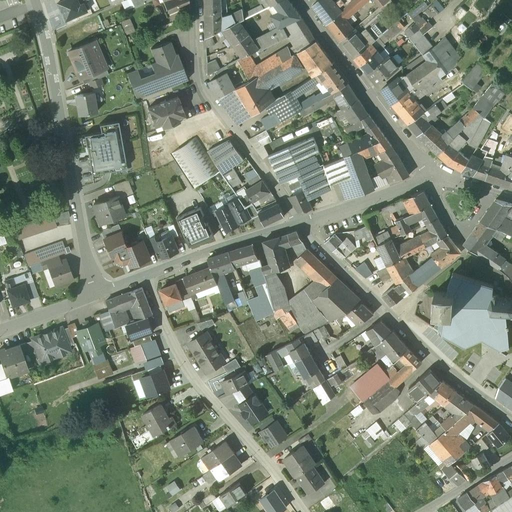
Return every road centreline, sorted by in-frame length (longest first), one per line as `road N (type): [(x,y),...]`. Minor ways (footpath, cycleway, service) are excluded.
road 1 (residential): [(99,295),(35,0)]
road 2 (residential): [(298,226),(422,349),(511,417)]
road 3 (residential): [(299,511),(183,363),(146,278)]
road 4 (residential): [(194,0),(202,88),(298,226)]
road 5 (residential): [(425,177),(301,8)]
road 6 (residential): [(298,226),(146,278)]
road 7 (residential): [(425,177),(298,226)]
road 8 (residential): [(492,193),(459,237),(425,177)]
